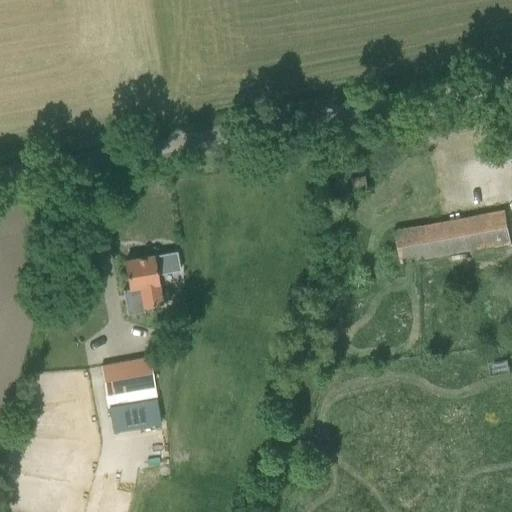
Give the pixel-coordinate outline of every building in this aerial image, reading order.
[(367,186),(365,176),(351,178),(353,189),(367,186)] [(401,263),(510,242),(505,211),(395,231),(401,263)] [(468,267),(503,263),(502,250),(467,254),(468,267)] [(153,256),(124,262),(129,289),(139,288),(143,307),(161,304),(153,256)] [(108,408),(156,399),(149,358),(101,367),(108,408)]
